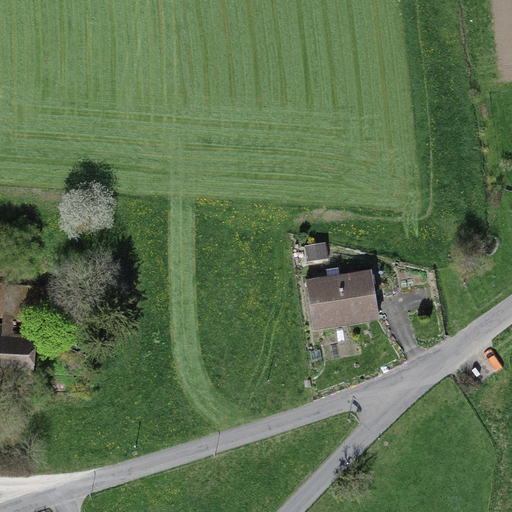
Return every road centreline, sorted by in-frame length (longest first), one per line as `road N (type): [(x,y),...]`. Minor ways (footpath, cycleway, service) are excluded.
road 1 (tertiary): [(420,375),(62,491)]
road 2 (tertiary): [(420,375),(290,511)]
